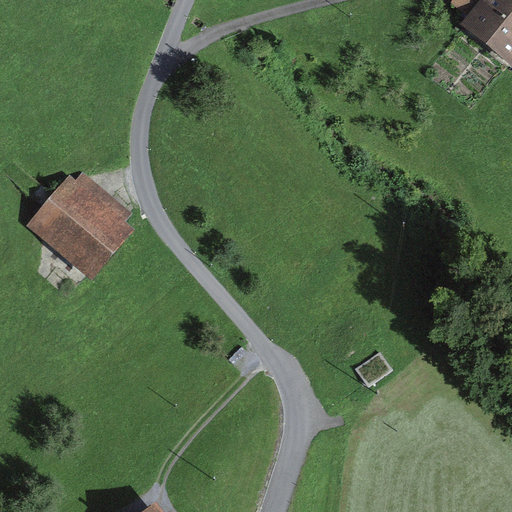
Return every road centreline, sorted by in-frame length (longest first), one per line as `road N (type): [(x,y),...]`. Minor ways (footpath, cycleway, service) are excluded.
road 1 (unclassified): [(269,511),(292,432),(284,375),(164,229),(142,175),(149,93),(187,0)]
road 2 (track): [(328,0),(231,27),(162,60)]
